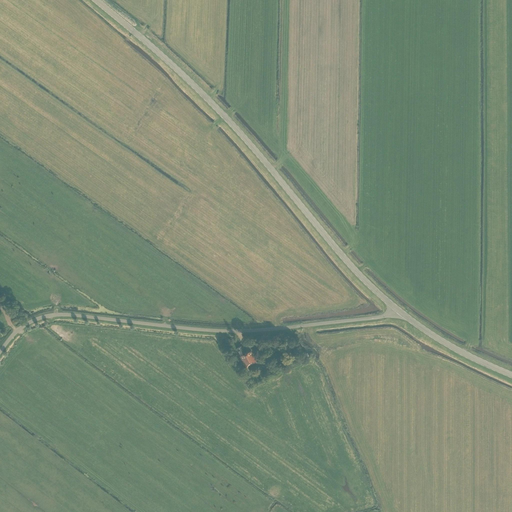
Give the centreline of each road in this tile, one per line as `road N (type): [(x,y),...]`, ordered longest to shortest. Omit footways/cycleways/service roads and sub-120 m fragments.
road 1 (tertiary): [(398,310),(351,267),(225,118),(96,0)]
road 2 (unclassified): [(0,355),(16,332),(56,314),(255,330),(398,310)]
road 3 (track): [(382,492),(308,325)]
road 4 (tertiary): [(511,375),(398,310)]
